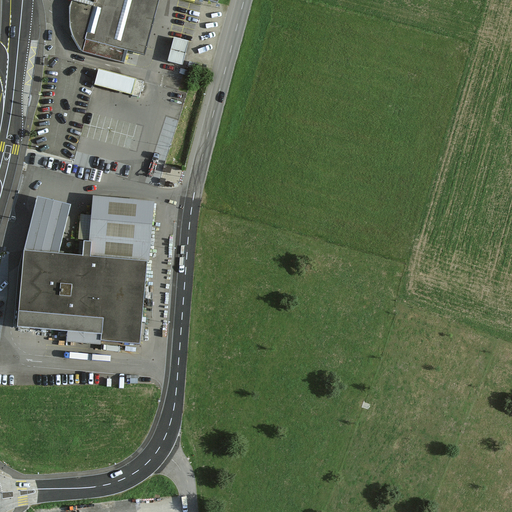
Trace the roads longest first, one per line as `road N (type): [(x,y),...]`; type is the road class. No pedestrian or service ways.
road 1 (unclassified): [(40,490),(129,476),(160,449),(171,424),(198,174),(243,0)]
road 2 (primary): [(19,0),(0,157)]
